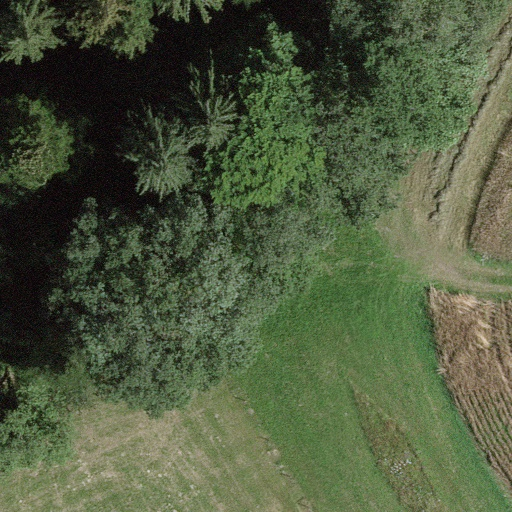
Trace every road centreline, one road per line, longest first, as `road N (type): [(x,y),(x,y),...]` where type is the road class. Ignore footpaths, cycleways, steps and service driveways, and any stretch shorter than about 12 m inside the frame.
road 1 (track): [(0,413),(64,388),(216,298),(386,101)]
road 2 (track): [(444,0),(420,27),(386,101),(382,163),(397,221),(437,272),(511,293)]
